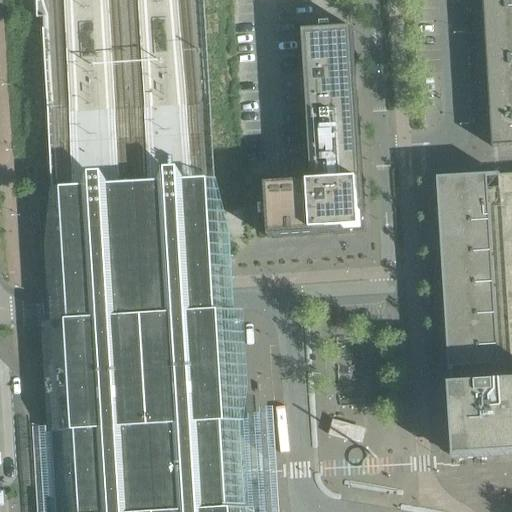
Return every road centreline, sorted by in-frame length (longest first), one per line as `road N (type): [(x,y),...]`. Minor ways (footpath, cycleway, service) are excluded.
road 1 (unclassified): [(284,299),(0,315)]
road 2 (unclassified): [(373,0),(380,145)]
